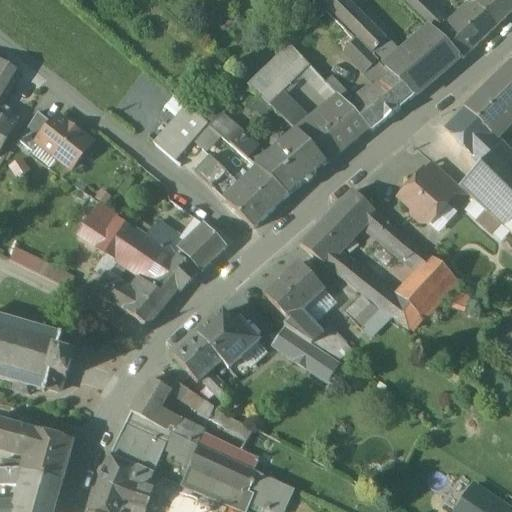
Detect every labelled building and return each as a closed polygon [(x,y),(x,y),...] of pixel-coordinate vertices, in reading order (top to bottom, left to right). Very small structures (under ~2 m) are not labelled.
[(326,12),(313,0),(311,0),(305,7),(318,20),(326,12)] [(340,0),(320,0),(319,1),(373,54),(384,43),(351,10),(341,0),(340,0)] [(340,0),(341,0),(351,10),(361,0),(340,0)] [(450,30),(422,0),(401,0),(440,39),(450,30)] [(480,0),(474,7),(495,29),(511,13),(511,0),(480,0)] [(450,30),(440,39),(462,61),(495,29),(474,7),(450,30)] [(346,33),(326,12),(318,20),(315,23),(335,43),(346,33)] [(430,31),(384,70),(391,77),(412,98),(459,59),(430,31)] [(390,78),(346,33),(335,43),(366,75),(378,89),(390,78)] [(290,48),(249,89),(269,108),(282,95),(309,69),(290,48)] [(0,152),(19,121),(12,117),(11,113),(7,111),(3,112),(1,111),(20,75),(1,64),(0,65),(0,152)] [(511,68),(510,67),(466,110),(492,136),(511,115),(511,68)] [(378,89),(356,106),(351,101),(345,107),(367,131),(370,134),(382,123),(383,124),(397,113),(396,112),(412,98),(391,77),(390,78),(378,89)] [(351,101),(331,80),(325,86),(341,103),(345,107),(351,101)] [(309,121),(282,95),(269,108),(294,132),(295,132),(309,121)] [(341,103),(314,125),(309,121),(295,132),(324,166),(367,131),(345,107),(341,103)] [(205,128),(185,110),(153,146),(174,164),(193,142),(205,128)] [(492,136),(466,110),(444,132),(472,160),(493,139),(494,138),(492,136)] [(53,126),(37,114),(19,144),(31,154),(38,145),(53,126)] [(53,126),(38,145),(69,170),(90,144),(79,136),(80,134),(69,125),(68,126),(59,119),(53,126)] [(205,128),(193,142),(204,151),(217,136),(209,129),(208,131),(205,128)] [(286,140),(282,135),(277,135),(271,140),(270,146),(274,150),(263,160),(254,168),(258,172),(287,197),(298,188),(299,189),(315,175),(314,174),(324,166),(295,132),(294,132),(286,140)] [(261,154),(239,135),(229,147),(254,168),(263,160),(259,156),(261,154)] [(511,221),(511,157),(493,139),(472,160),(480,167),(458,189),(484,213),(500,227),(503,230),(511,221)] [(242,188),(209,158),(193,175),(225,205),(242,188)] [(444,175),(431,164),(423,173),(435,184),(444,175)] [(287,197),(258,172),(242,188),(225,205),(253,231),(287,197)] [(423,173),(399,200),(412,211),(411,212),(411,219),(419,226),(426,225),(445,204),(450,198),(435,184),(423,173)] [(458,189),(444,175),(435,184),(450,198),(445,204),(454,211),(467,197),(458,189)] [(352,193),(317,229),(338,251),(361,227),(366,231),(368,230),(378,238),(389,225),(377,215),(374,214),(352,193)] [(117,219),(99,206),(78,236),(114,261),(134,233),(127,228),(116,220),(117,219)] [(500,227),(484,213),(475,223),(491,237),(500,227)] [(511,221),(503,230),(511,237),(511,221)] [(151,231),(142,225),(139,229),(130,222),(127,228),(134,233),(135,232),(146,239),(151,231)] [(188,246),(156,224),(151,231),(146,239),(177,260),(178,259),(181,253),(188,246)] [(433,263),(389,225),(378,238),(421,276),(433,263)] [(188,246),(181,253),(200,274),(226,250),(207,229),(188,246)] [(338,251),(317,229),(300,247),(340,279),(350,266),(338,251)] [(146,239),(135,232),(134,233),(114,261),(147,285),(153,289),(177,260),(146,239)] [(76,283),(14,252),(9,262),(71,293),(76,283)] [(177,260),(153,289),(170,301),(177,292),(179,294),(186,287),(186,288),(189,285),(192,285),(196,280),(196,277),(198,274),(178,259),(177,260)] [(421,276),(400,299),(420,317),(424,321),(458,284),(433,263),(421,276)] [(324,292),(298,264),(264,296),(289,322),(290,324),(302,313),(324,292)] [(383,293),(350,266),(340,279),(373,306),(383,293)] [(130,292),(106,276),(94,294),(117,309),(118,308),(124,312),(136,297),(130,292)] [(136,297),(124,312),(148,329),(170,301),(153,289),(147,285),(136,297)] [(324,292),(302,313),(313,324),(330,308),(332,305),(332,300),(324,292)] [(396,303),(383,293),(373,306),(409,332),(420,317),(400,299),(396,303)] [(361,299),(344,313),(360,331),(376,316),(361,299)] [(313,324),(302,313),(290,324),(289,322),(284,327),(310,346),(322,334),(322,333),(313,324)] [(223,316),(198,338),(222,364),(228,371),(238,362),(246,371),(266,354),(239,323),(234,327),(224,316),(225,314),(223,314),(223,316)] [(389,323),(376,316),(360,331),(367,339),(377,330),(379,332),(389,323)] [(31,329),(0,320),(0,380),(15,385),(12,392),(21,394),(21,395),(29,397),(31,389),(44,393),(44,391),(46,391),(46,390),(55,393),(55,394),(57,394),(58,394),(59,393),(59,392),(60,392),(60,391),(63,381),(63,382),(64,380),(66,381),(72,360),(70,359),(70,358),(69,358),(72,348),(73,348),(73,347),(73,345),(71,344),(70,343),(70,344),(60,341),(61,341),(59,340),(60,338),(47,334),(49,326),(41,324),(33,322),(31,329)] [(329,326),(322,333),(322,334),(310,346),(337,365),(346,354),(342,349),(346,345),(329,326)] [(321,386),(337,365),(310,346),(284,327),(269,348),(321,386)] [(511,329),(508,327),(495,342),(511,356),(511,329)] [(222,364),(198,338),(173,359),(196,386),(222,364)] [(150,382),(130,415),(150,426),(160,410),(171,393),(150,382)] [(232,398),(221,388),(213,397),(224,407),(232,398)] [(214,410),(204,403),(198,413),(209,420),(214,410)] [(160,410),(150,426),(172,437),(181,421),(160,410)] [(221,415),(214,410),(209,420),(246,443),(252,432),(221,415)] [(150,426),(130,415),(124,428),(165,446),(164,449),(171,453),(168,459),(191,469),(199,451),(195,449),(185,444),(172,437),(150,426)] [(203,433),(181,421),(172,437),(185,444),(195,449),(202,434),(203,433)] [(73,445),(0,424),(0,446),(28,454),(25,466),(23,474),(26,474),(62,485),(73,445)] [(165,446),(124,428),(110,459),(152,477),(164,449),(165,446)] [(241,453),(202,434),(195,449),(199,451),(235,467),(241,453)] [(235,467),(199,451),(191,469),(247,495),(255,476),(235,467)] [(152,477),(110,459),(96,494),(137,511),(145,511),(153,495),(145,492),(152,477)] [(25,466),(4,462),(3,463),(3,474),(22,474),(23,474),(25,466)] [(247,495),(191,469),(183,489),(184,490),(215,503),(237,511),(247,511),(252,503),(271,511),(282,511),(292,493),(255,476),(247,495)] [(3,474),(0,473),(0,487),(22,488),(26,474),(23,474),(22,474),(3,474)] [(53,511),(62,485),(26,474),(22,488),(20,494),(19,494),(17,502),(17,503),(14,511),(53,511)] [(182,495),(158,484),(153,495),(145,511),(194,511),(198,505),(199,504),(185,498),(185,497),(182,495)] [(510,511),(473,488),(457,511),(510,511)] [(215,503),(184,490),(182,495),(185,497),(185,498),(199,504),(198,505),(212,511),(215,503)] [(137,511),(96,494),(88,511),(137,511)] [(17,502),(0,503),(0,511),(14,511),(17,503),(17,502)]
